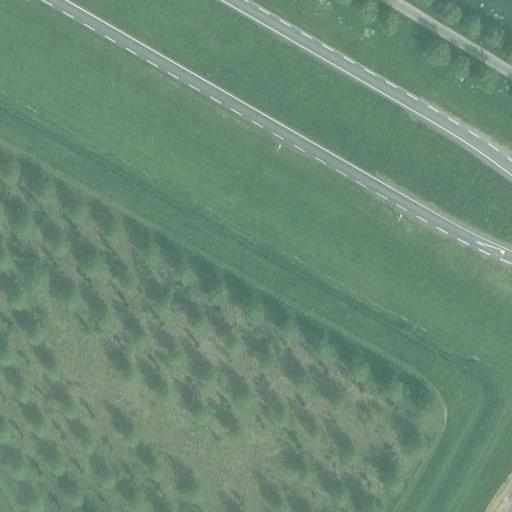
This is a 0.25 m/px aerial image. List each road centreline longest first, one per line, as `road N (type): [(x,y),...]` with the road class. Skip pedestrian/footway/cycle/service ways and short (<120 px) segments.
road 1 (primary): [(52,0),(511,257)]
road 2 (primary): [(511,172),(228,0)]
road 3 (unclassified): [(511,82),(376,0)]
